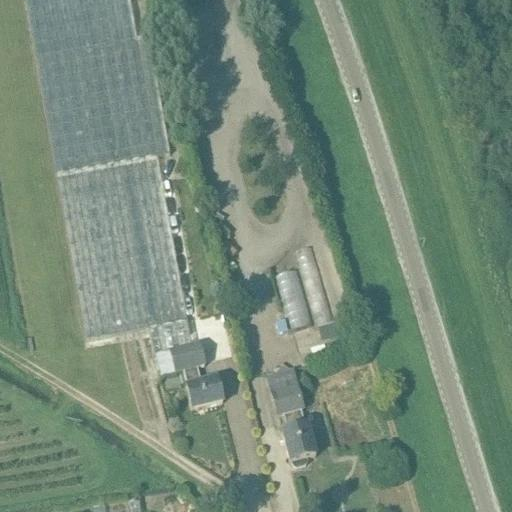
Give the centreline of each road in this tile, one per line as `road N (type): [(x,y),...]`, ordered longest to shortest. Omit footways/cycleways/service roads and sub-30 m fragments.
road 1 (tertiary): [(479,511),(323,0)]
road 2 (track): [(244,505),(0,350)]
